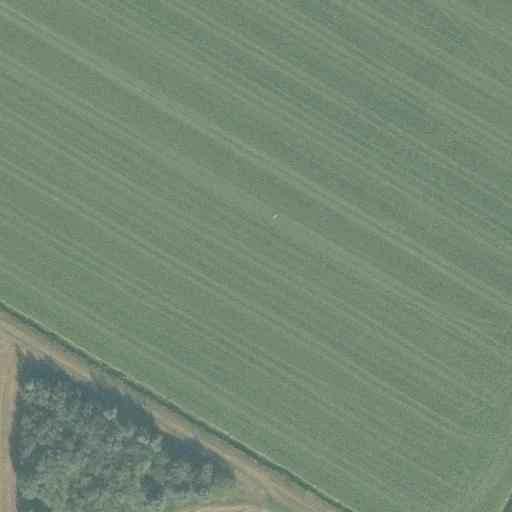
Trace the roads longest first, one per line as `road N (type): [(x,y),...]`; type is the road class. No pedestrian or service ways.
road 1 (track): [(290,510),(5,336)]
road 2 (track): [(1,511),(0,333)]
